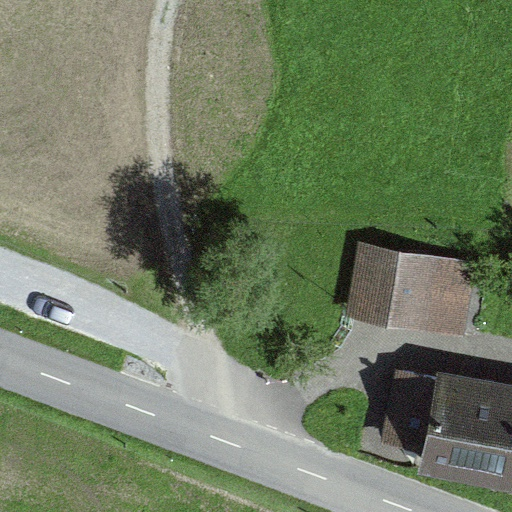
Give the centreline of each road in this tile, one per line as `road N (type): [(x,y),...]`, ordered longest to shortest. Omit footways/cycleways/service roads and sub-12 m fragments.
road 1 (tertiary): [(413,511),(0,358)]
road 2 (track): [(216,382),(157,186),(167,0)]
